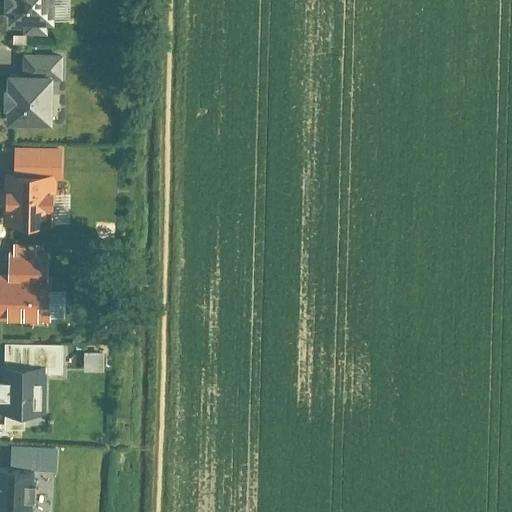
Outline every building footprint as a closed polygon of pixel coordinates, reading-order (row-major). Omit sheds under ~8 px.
[(58,0),(13,0),(14,18),(59,18),(58,0)] [(65,51),(26,50),(25,71),(59,72),(65,73),(65,51)] [(10,71),(9,118),(57,119),(59,72),(25,71),(10,71)] [(66,143),(17,143),(17,175),(59,176),(65,176),(66,143)] [(6,223),(59,223),(59,176),(17,175),(6,175),(6,223)] [(51,247),(11,247),(11,278),(50,278),(51,247)] [(11,278),(0,277),(0,317),(53,319),(53,278),(50,278),(11,278)] [(63,340),(8,340),(8,366),(47,365),(63,365),(63,340)] [(86,346),(86,366),(106,366),(106,345),(86,346)] [(1,413),(48,413),(47,365),(8,366),(1,366),(1,413)] [(40,465),(39,471),(58,471),(59,447),(13,446),(12,464),(40,465)] [(0,463),(0,510),(37,511),(39,471),(40,465),(12,464),(0,463)]
